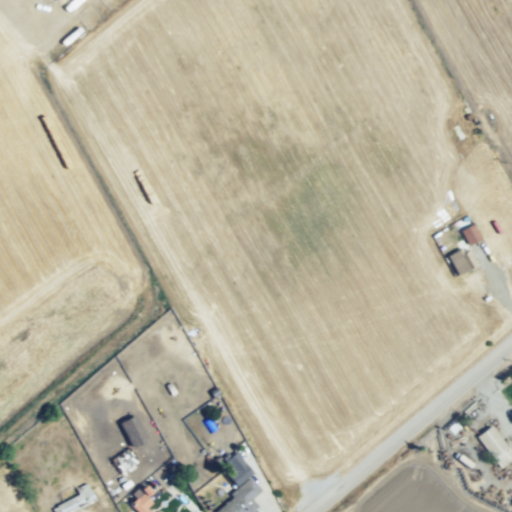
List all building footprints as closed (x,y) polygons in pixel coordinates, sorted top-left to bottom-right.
[(456,230),(467,222),(477,236),(466,244),(456,230)] [(467,249),(473,265),(451,273),(445,257),(467,249)] [(118,424),(131,418),(142,439),(128,446),(118,424)] [(486,427),(509,457),(495,467),(473,437),(486,427)] [(235,447),(249,473),(245,476),(253,491),(246,497),(251,506),(243,511),(216,511),(233,498),(229,491),(233,487),(226,474),(231,470),(223,457),(235,447)] [(63,511),(53,511),(49,502),(85,485),(91,499),(63,511)] [(149,503),(138,490),(125,501),(134,511),(147,511),(144,508),(149,503)]
